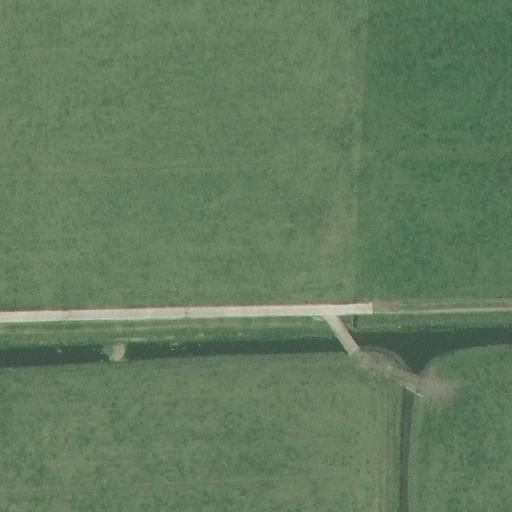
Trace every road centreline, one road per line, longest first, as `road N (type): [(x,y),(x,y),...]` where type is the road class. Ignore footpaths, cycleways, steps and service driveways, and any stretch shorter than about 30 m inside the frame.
road 1 (track): [(327,310),(0,317)]
road 2 (track): [(340,330),(368,370),(202,377)]
road 3 (track): [(511,306),(327,310)]
